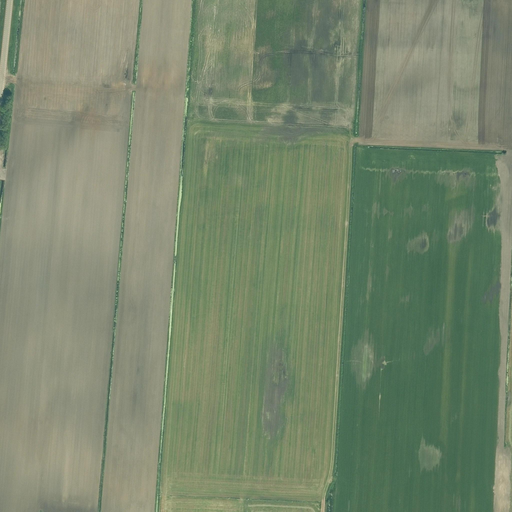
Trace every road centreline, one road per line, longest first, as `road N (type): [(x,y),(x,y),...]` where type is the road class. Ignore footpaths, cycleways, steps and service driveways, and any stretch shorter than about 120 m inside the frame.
road 1 (track): [(322,511),(352,141),(511,149)]
road 2 (track): [(499,511),(511,185)]
